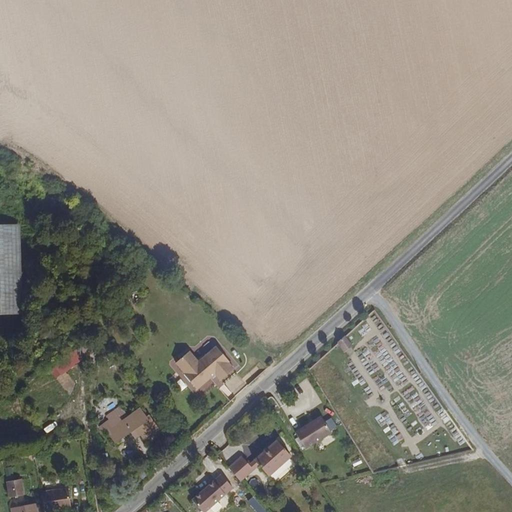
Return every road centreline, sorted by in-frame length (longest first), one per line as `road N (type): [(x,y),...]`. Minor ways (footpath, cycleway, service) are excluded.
road 1 (residential): [(126,511),(370,291)]
road 2 (unclassified): [(511,476),(370,291)]
road 3 (unclassified): [(370,291),(511,160)]
